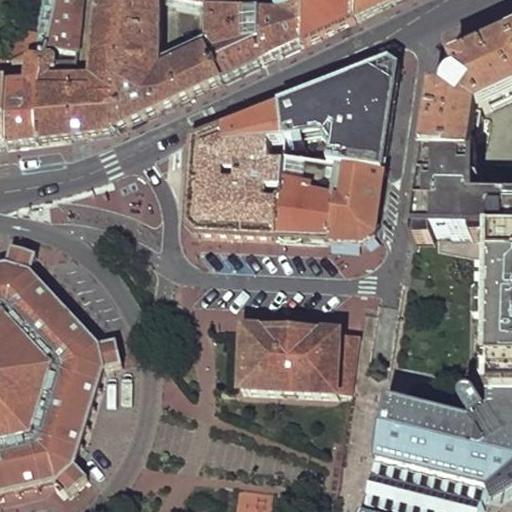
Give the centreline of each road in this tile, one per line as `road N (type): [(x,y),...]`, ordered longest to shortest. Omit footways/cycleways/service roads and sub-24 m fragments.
road 1 (residential): [(427,20),(430,59),(397,249),(384,276),(365,285),(208,280),(170,268),(169,203),(135,152)]
road 2 (primary): [(427,20),(135,152)]
road 3 (primary): [(135,152),(52,183),(0,191)]
